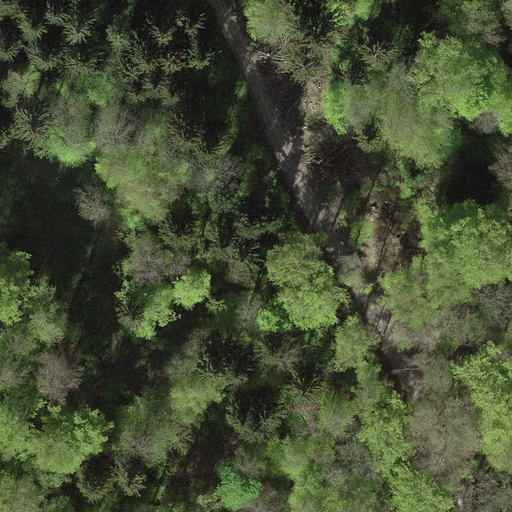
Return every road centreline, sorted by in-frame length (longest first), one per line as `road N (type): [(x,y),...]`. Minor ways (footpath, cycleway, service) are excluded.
road 1 (track): [(462,511),(407,369),(316,209),(217,0)]
road 2 (track): [(371,305),(203,264),(0,243)]
